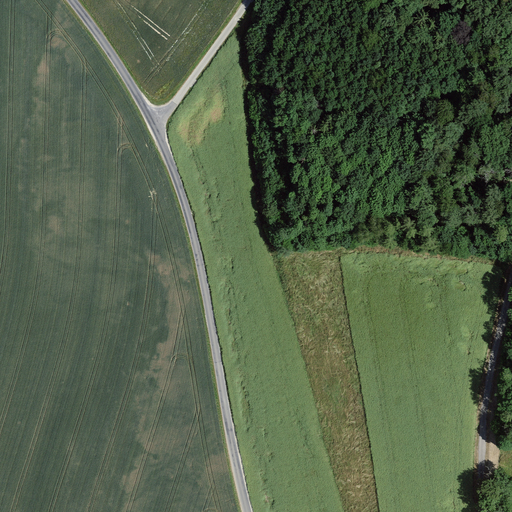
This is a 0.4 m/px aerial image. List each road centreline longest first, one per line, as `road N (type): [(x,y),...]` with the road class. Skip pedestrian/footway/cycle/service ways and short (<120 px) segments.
road 1 (unclassified): [(246,511),(179,189),(157,128),(69,0)]
road 2 (track): [(483,511),(480,486),(511,281)]
road 3 (track): [(157,128),(245,0)]
